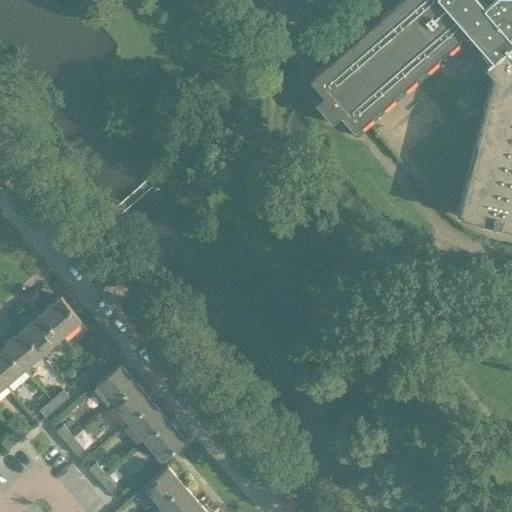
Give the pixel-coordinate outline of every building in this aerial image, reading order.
[(265,0),(273,9),(284,0),(265,0)] [(511,0),(397,0),(315,72),(308,78),(322,94),(319,97),(314,101),(331,121),(336,116),(339,113),(353,129),(462,34),(464,37),(486,62),(487,62),(497,74),(462,214),(511,226),(511,0)] [(61,335),(80,319),(61,296),(41,313),(61,335)] [(42,351),(61,335),(41,313),(23,329),(42,351)] [(24,368),(42,351),(23,329),(4,345),(24,368)] [(0,378),(5,384),(24,368),(4,345),(0,348),(0,378)] [(94,373),(106,363),(100,356),(88,367),(94,373)] [(112,402),(135,382),(118,363),(96,383),(112,402)] [(83,383),(94,373),(88,367),(77,377),(83,383)] [(129,421),(151,401),(135,382),(112,402),(129,421)] [(57,406),(68,396),(62,389),(51,399),(57,406)] [(45,416),(57,406),(51,399),(39,409),(45,416)] [(145,440),(168,420),(151,401),(129,421),(145,440)] [(162,459),(185,439),(168,420),(145,440),(162,459)] [(19,438),(31,428),(26,421),(14,432),(19,438)] [(66,442),(73,436),(63,425),(56,430),(66,442)] [(7,449),(19,438),(14,432),(2,442),(7,449)] [(77,453),(83,448),(73,436),(66,442),(77,453)] [(99,479),(106,474),(96,462),(89,468),(99,479)] [(160,504),(183,484),(167,465),(144,485),(160,504)] [(109,491),(116,485),(106,474),(99,479),(109,491)] [(166,511),(189,511),(199,503),(183,484),(160,504),(166,511)] [(207,511),(199,503),(189,511),(207,511)]
